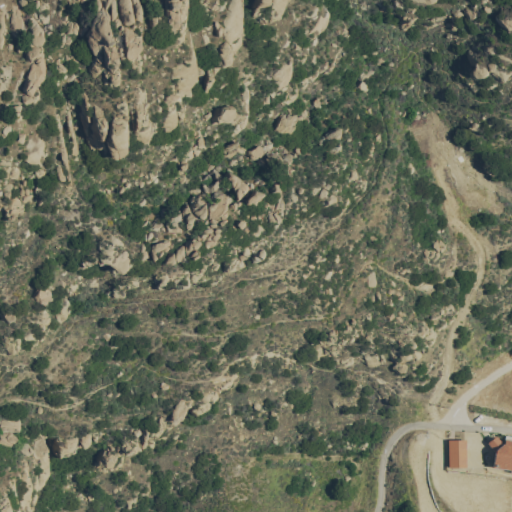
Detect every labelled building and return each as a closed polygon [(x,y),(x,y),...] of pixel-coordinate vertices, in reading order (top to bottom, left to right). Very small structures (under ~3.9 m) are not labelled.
[(230,108),(211,107),(211,122),(229,123),(230,108)] [(289,135),(295,118),(280,112),(274,130),(289,135)] [(245,192),(234,169),(224,173),(236,197),(245,192)] [(19,419),(0,418),(0,429),(18,430),(19,419)] [(489,468),(511,469),(511,437),(502,437),(502,439),(491,438),(489,468)] [(464,438),(446,439),(446,467),(465,466),(464,438)]
